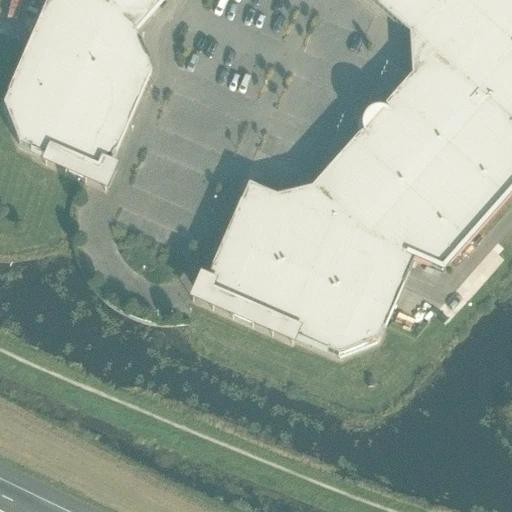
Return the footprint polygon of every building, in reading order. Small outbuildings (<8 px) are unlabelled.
[(95,0),(50,0),(3,108),(19,148),(102,184),(150,73),(135,34),(95,0)] [(95,0),(135,34),(165,0),(95,0)] [(511,131),(511,0),(366,0),(409,38),(411,80),(511,131)] [(511,194),(511,131),(411,80),(377,119),(373,118),(369,119),(366,122),(366,126),(367,129),(312,192),(414,261),(442,274),(511,194)] [(378,344),(414,261),(312,192),(276,200),(248,188),(200,299),(338,359),(378,344)]
